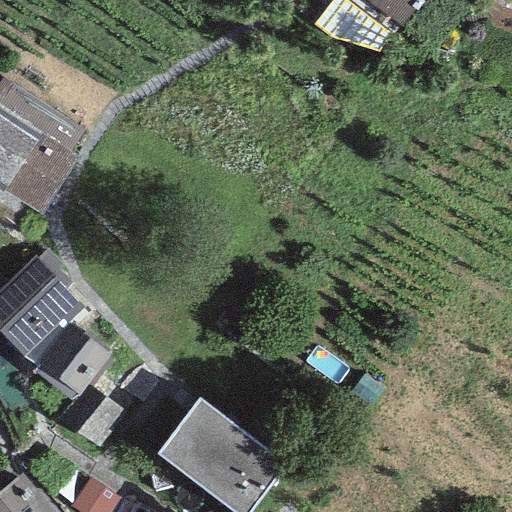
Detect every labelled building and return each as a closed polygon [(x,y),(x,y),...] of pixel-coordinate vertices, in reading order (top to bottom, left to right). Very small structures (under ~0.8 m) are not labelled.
[(370,0),(401,24),(419,0),(370,0)] [(0,196),(38,221),(75,164),(0,115),(0,110),(7,100),(0,95),(0,196)] [(29,258),(0,287),(0,322),(27,349),(74,303),(29,258)] [(109,353),(66,320),(37,359),(79,392),(109,353)] [(65,421),(101,447),(127,413),(91,386),(65,421)] [(241,511),(245,511),(285,462),(200,393),(158,448),(241,511)] [(54,511),(22,471),(0,489),(0,511),(54,511)] [(91,477),(72,505),(82,511),(127,511),(132,505),(91,477)]
